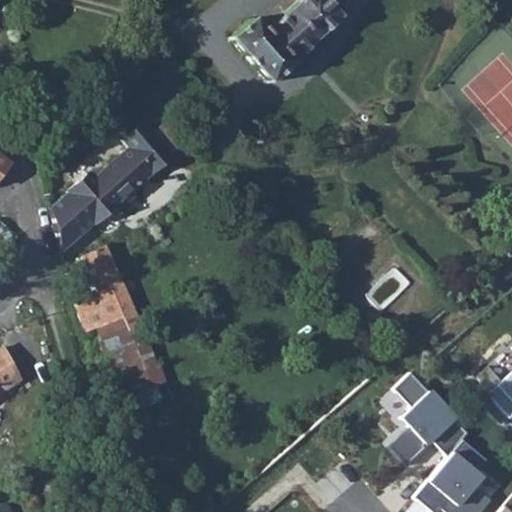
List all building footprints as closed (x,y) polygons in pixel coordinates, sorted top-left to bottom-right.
[(248,22),(228,42),(270,85),(339,17),(321,0),(300,0),(262,36),(248,22)] [(46,207),(58,249),(91,221),(91,222),(111,205),(111,206),(120,207),(133,196),(133,187),(132,186),(167,157),(139,124),(121,139),(119,137),(104,149),(113,159),(111,163),(92,179),(86,172),(64,191),(65,191),(46,207)] [(97,297),(75,308),(83,330),(96,325),(102,341),(138,324),(126,299),(102,246),(78,256),(97,297)] [(108,356),(93,361),(111,403),(164,380),(138,324),(102,341),(108,356)] [(0,393),(22,379),(2,349),(0,349),(0,393)] [(511,371),(484,397),(507,422),(511,417),(511,371)] [(408,430),(386,449),(404,467),(455,419),(409,375),(391,392),(410,410),(398,419),(408,430)] [(442,511),(478,511),(500,486),(474,464),(482,454),(460,433),(413,492),(432,509),(436,505),(442,511)]
